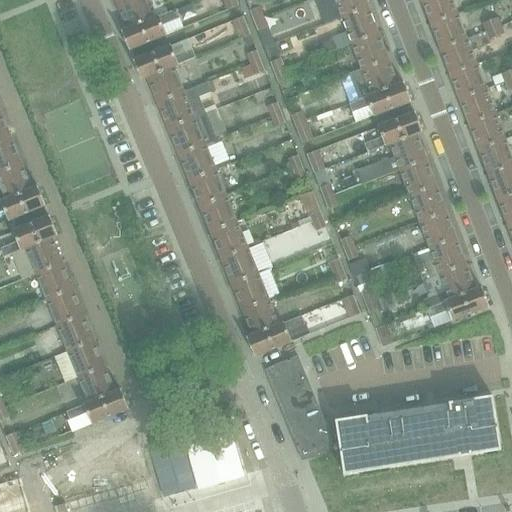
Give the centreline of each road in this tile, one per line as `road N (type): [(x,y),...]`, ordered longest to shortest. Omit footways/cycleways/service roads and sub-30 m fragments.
road 1 (unknown): [(0,31),(155,409),(174,511)]
road 2 (residential): [(239,377),(88,0)]
road 3 (residential): [(393,0),(511,314)]
road 4 (residential): [(52,478),(155,409),(239,377)]
road 5 (residential): [(295,511),(239,377)]
